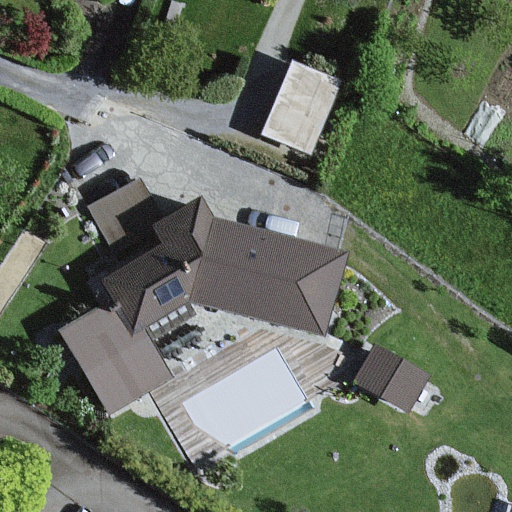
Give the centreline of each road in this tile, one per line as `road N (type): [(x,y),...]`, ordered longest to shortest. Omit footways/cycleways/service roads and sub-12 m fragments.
road 1 (residential): [(0,70),(71,98),(216,119),(242,110),(265,65)]
road 2 (residential): [(153,511),(113,485),(90,481),(61,488),(34,511)]
